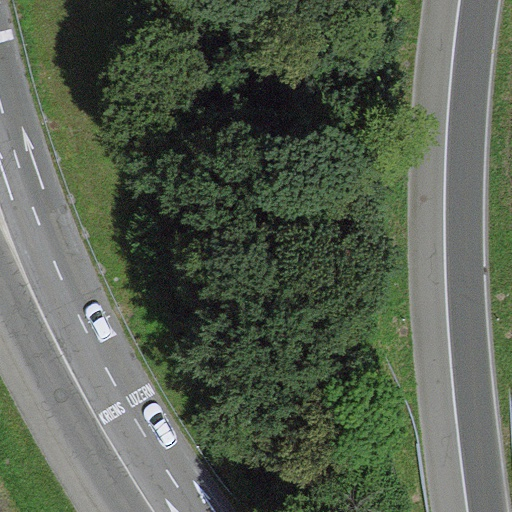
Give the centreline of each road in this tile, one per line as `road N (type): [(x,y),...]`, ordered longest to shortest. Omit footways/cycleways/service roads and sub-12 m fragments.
road 1 (motorway): [(482,0),(466,231),(490,511)]
road 2 (secondary): [(155,511),(63,352),(0,204)]
